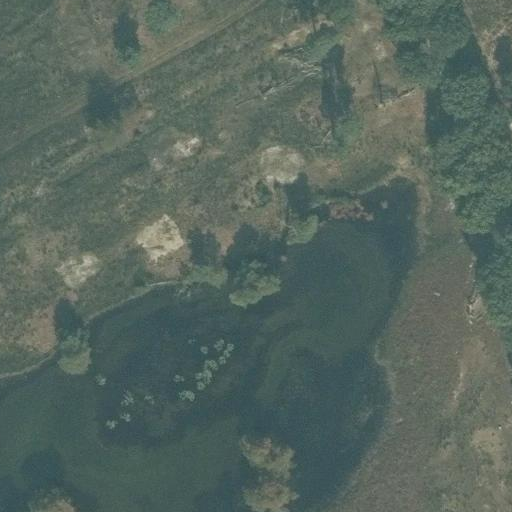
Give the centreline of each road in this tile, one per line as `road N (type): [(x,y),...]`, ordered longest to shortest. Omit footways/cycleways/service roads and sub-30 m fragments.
road 1 (track): [(260,0),(0,150)]
road 2 (track): [(413,0),(468,148)]
